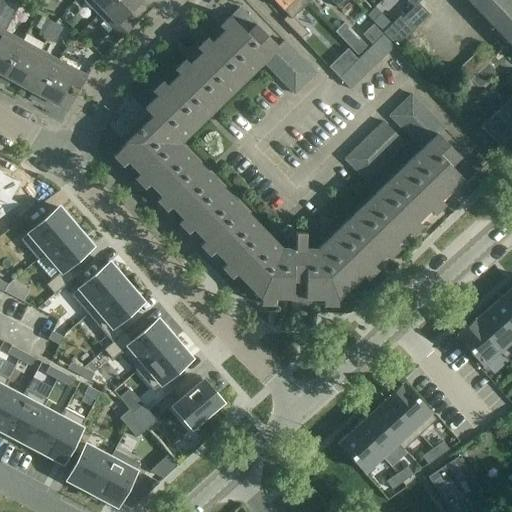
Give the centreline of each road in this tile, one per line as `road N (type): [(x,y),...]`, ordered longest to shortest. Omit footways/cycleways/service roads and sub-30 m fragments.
road 1 (residential): [(301,406),(64,155)]
road 2 (unclassified): [(301,406),(511,209)]
road 3 (residential): [(64,155),(117,68),(187,2)]
